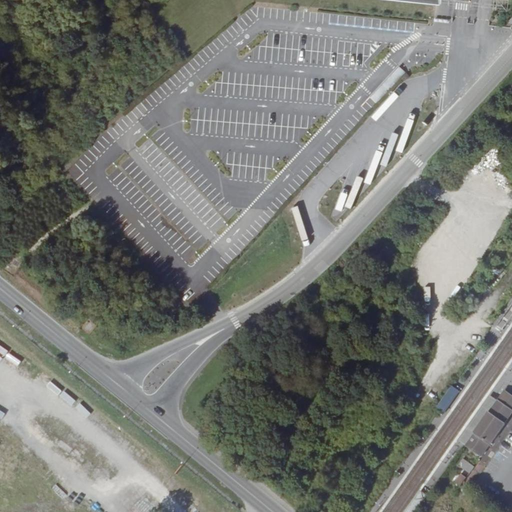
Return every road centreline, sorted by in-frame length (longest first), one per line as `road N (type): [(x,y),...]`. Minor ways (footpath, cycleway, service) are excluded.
road 1 (unclassified): [(220,329),(308,274),(511,59)]
road 2 (primary): [(271,511),(156,416)]
road 3 (primary): [(111,381),(0,289)]
road 4 (unclassified): [(220,329),(111,381)]
